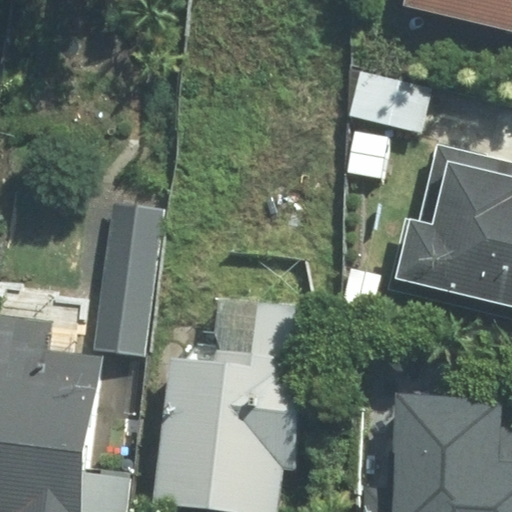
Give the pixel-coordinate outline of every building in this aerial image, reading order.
[(511,0),(438,0),(437,4),(511,22),(511,0)] [(410,120),(438,127),(447,85),(368,68),(346,169),(396,180),(410,120)] [(511,161),(454,147),(438,215),(427,212),(410,286),(511,310),(511,161)] [(182,195),(119,190),(107,344),(165,349),(168,316),(221,320),(228,241),(179,237),(182,195)] [(186,511),(305,511),(310,464),(327,466),(342,303),(237,293),(231,352),(202,349),(186,511)] [(118,471),(126,354),(97,352),(98,345),(69,343),(71,321),(0,316),(0,511),(140,511),(143,473),(118,471)] [(511,511),(511,383),(449,380),(448,400),(383,397),(376,511),(511,511)]
